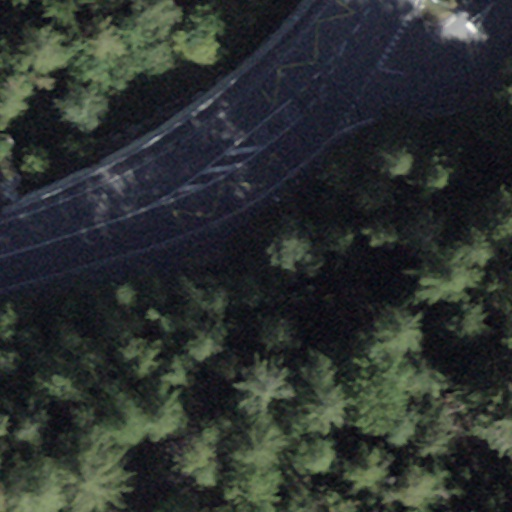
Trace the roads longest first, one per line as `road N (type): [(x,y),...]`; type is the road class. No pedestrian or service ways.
road 1 (tertiary): [(335,61),(200,155),(0,261)]
road 2 (unclassified): [(511,5),(422,64),(335,61)]
